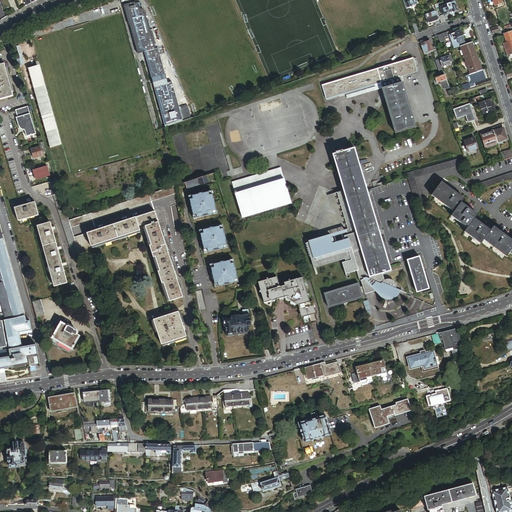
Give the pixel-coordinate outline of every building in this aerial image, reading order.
[(448,7),(446,8),(448,13),(453,11),(453,12),(458,10),(455,1),(446,4),(447,6),(448,7)] [(139,54),(145,52),(155,49),(146,20),(145,21),(143,13),(143,14),(142,10),(141,9),(140,9),(139,9),(138,7),(139,7),(140,6),(140,5),(139,4),(138,3),(137,3),(136,3),(132,4),(125,6),(130,26),(131,25),(135,42),(139,54)] [(437,15),(436,11),(434,12),(425,15),(428,24),(435,21),(439,20),(437,15)] [(459,44),(465,42),(460,30),(455,32),(455,33),(451,34),(453,41),(454,40),(454,41),(457,40),(459,44)] [(511,33),(511,31),(503,34),(506,43),(503,44),(508,56),(511,54),(511,33)] [(445,38),(444,34),(438,36),(440,43),(446,41),(445,38)] [(453,41),(451,34),(449,35),(454,48),(460,47),(459,46),(459,44),(457,40),(454,41),(454,40),(453,41)] [(426,42),(421,44),(425,54),(433,52),(434,51),(430,41),(426,42)] [(474,50),(472,42),(461,46),(466,60),(477,56),(474,50)] [(155,49),(145,52),(152,78),(164,74),(157,49),(155,49)] [(451,55),(440,59),(442,66),(451,64),(450,63),(453,62),(451,55)] [(482,70),(477,56),(466,60),(471,74),(482,70)] [(415,62),(414,58),(325,84),(322,85),(323,86),(324,85),(326,89),(324,90),(326,99),(340,95),(339,93),(343,92),(344,94),(375,84),(378,84),(377,82),(381,81),(382,82),(383,88),(383,89),(386,101),(396,133),(416,127),(404,87),(403,82),(401,77),(400,75),(404,74),(405,76),(418,72),(415,62)] [(440,71),(432,74),(434,79),(436,78),(445,75),(442,66),(440,59),(437,60),(440,71)] [(7,75),(5,68),(4,65),(0,65),(0,100),(13,97),(12,93),(10,86),(9,86),(8,83),(6,83),(5,76),(6,76),(7,75)] [(61,144),(39,65),(27,68),(49,148),(61,144)] [(485,79),(482,70),(471,74),(470,75),(473,84),(485,79)] [(155,87),(167,84),(165,78),(164,74),(152,78),(155,87)] [(450,88),(445,75),(436,78),(437,83),(441,82),(441,85),(443,84),(445,90),(446,90),(450,88)] [(166,127),(191,118),(187,105),(178,107),(171,82),(169,83),(167,84),(155,87),(166,127)] [(376,86),(346,95),(347,99),(383,89),(383,88),(382,82),(378,84),(375,84),(376,86)] [(495,108),(491,96),(478,101),(482,113),(495,108)] [(476,121),(470,104),(454,110),(457,120),(465,117),(468,123),(476,121)] [(34,129),(27,106),(15,110),(17,117),(16,118),(18,126),(19,127),(19,128),(24,130),(25,130),(25,132),(34,129)] [(503,129),(493,132),(497,143),(507,139),(503,128),(503,129)] [(497,143),(493,132),(493,131),(481,135),(485,148),(486,147),(487,148),(496,145),(496,143),(497,143)] [(478,149),(475,139),(465,142),(468,153),(478,149)] [(42,156),(39,147),(31,149),(34,158),(42,156)] [(367,191),(354,148),(343,151),(342,150),(336,152),(336,153),(333,154),(336,165),(344,190),(369,277),(382,274),(391,271),(389,266),(367,191)] [(462,165),(460,158),(406,174),(408,178),(414,201),(421,199),(415,179),(462,165)] [(36,175),(35,175),(36,180),(50,176),(47,166),(34,170),(36,175)] [(235,193),(284,179),(280,167),(232,182),(235,193)] [(511,180),(511,172),(477,184),(479,191),(511,180)] [(199,178),(201,185),(209,183),(206,176),(199,178)] [(201,185),(199,178),(185,183),(187,189),(201,185)] [(291,203),(284,179),(235,193),(243,218),(291,203)] [(55,180),(49,182),(73,258),(79,256),(55,180)] [(453,193),(454,191),(441,182),(431,196),(438,201),(439,199),(445,204),(444,205),(447,208),(448,207),(455,211),(454,213),(451,215),(458,220),(457,222),(461,224),(462,223),(468,227),(467,229),(465,232),(472,236),(471,238),(474,240),(475,239),(481,243),(483,241),(487,243),(488,242),(494,247),(493,248),(496,250),(497,249),(504,254),(503,255),(506,258),(509,253),(511,255),(511,239),(510,238),(509,240),(506,238),(507,236),(494,226),(491,231),(487,228),(486,230),(483,228),(484,226),(474,219),(478,214),(468,207),(466,209),(463,207),(465,205),(461,202),(464,198),(458,193),(456,195),(453,193)] [(176,186),(69,220),(71,228),(177,194),(176,186)] [(188,196),(194,218),(217,213),(211,190),(188,196)] [(361,291),(363,290),(364,290),(364,292),(365,295),(377,292),(378,294),(379,296),(381,297),(382,298),(384,299),(386,300),(389,300),(391,299),(394,299),(396,297),(398,295),(400,293),(401,290),(397,289),(397,288),(397,287),(397,285),(396,283),(395,282),(394,281),(393,280),(391,280),(389,279),(388,279),(386,280),(384,282),(383,279),(382,274),(369,277),(344,190),(340,191),(342,200),(339,200),(347,229),(345,229),(347,235),(344,236),(345,239),(334,242),(323,245),(321,238),(308,242),(313,258),(311,259),(313,267),(326,264),(326,262),(343,257),(345,261),(348,273),(357,271),(360,284),(362,283),(362,285),(359,286),(361,291)] [(29,206),(29,204),(14,208),(18,222),(39,216),(36,207),(35,203),(31,204),(32,205),(29,206)] [(145,225),(146,228),(152,246),(150,246),(153,258),(155,257),(160,271),(158,272),(162,284),(164,283),(169,301),(169,302),(183,297),(180,289),(178,283),(172,263),(170,257),(164,237),(162,231),(155,212),(87,233),(91,247),(92,246),(140,231),(139,227),(145,225)] [(50,227),(51,227),(50,223),(37,227),(54,288),(67,284),(63,267),(61,267),(60,264),(62,263),(58,251),(57,251),(56,247),(57,247),(52,231),(51,231),(50,227)] [(200,230),(205,253),(228,247),(222,225),(200,230)] [(0,281),(3,281),(4,282),(0,283),(0,299),(6,320),(5,320),(3,313),(1,314),(2,321),(0,321),(0,369),(0,370),(7,369),(7,370),(19,368),(19,366),(29,365),(28,357),(38,356),(36,346),(23,349),(20,333),(32,331),(31,321),(27,322),(25,316),(3,239),(0,227),(0,281)] [(140,233),(140,231),(92,246),(93,249),(140,233)] [(87,233),(74,238),(79,252),(92,248),(91,247),(87,233)] [(321,237),(321,238),(323,245),(334,242),(332,237),(331,237),(330,234),(321,237)] [(407,260),(416,292),(429,289),(419,256),(407,260)] [(227,284),(227,285),(229,285),(229,284),(239,281),(234,259),(211,264),(216,287),(227,284)] [(305,282),(303,276),(285,282),(285,284),(280,286),(277,276),(258,282),(261,290),(260,292),(261,292),(264,301),(270,299),(274,301),(276,299),(288,295),(298,301),(301,313),(301,314),(302,315),(303,317),(317,313),(317,311),(317,309),(316,308),(313,300),(311,301),(309,295),(310,294),(308,293),(306,284),(307,283),(305,282)] [(363,298),(361,291),(359,286),(358,283),(324,294),(328,308),(343,304),(343,301),(347,300),(347,303),(363,298)] [(44,317),(40,301),(32,303),(37,319),(44,317)] [(367,301),(362,302),(371,331),(376,330),(375,327),(367,301)] [(235,333),(249,331),(248,326),(252,326),(251,321),(250,315),(249,315),(248,310),(242,311),(243,316),(239,317),(239,315),(232,317),(232,318),(224,319),(225,326),(226,326),(227,336),(235,335),(235,333)] [(153,320),(157,332),(161,344),(162,344),(186,336),(182,324),(179,312),(178,312),(153,320)] [(72,350),(72,349),(79,337),(76,335),(78,333),(77,331),(75,330),(68,326),(68,327),(61,323),(53,338),(53,339),(53,340),(53,341),(53,342),(54,343),(55,344),(56,344),(57,344),(58,343),(59,343),(59,342),(66,346),(65,347),(65,348),(66,349),(66,350),(67,350),(68,350),(68,351),(69,351),(70,350),(71,350),(71,349),(72,350)] [(462,345),(458,328),(455,329),(450,330),(447,331),(443,332),(441,332),(445,349),(462,345)] [(441,345),(438,333),(431,335),(434,347),(441,345)] [(186,338),(186,336),(162,344),(162,346),(186,338)] [(74,350),(72,349),(72,350),(71,349),(71,350),(70,350),(69,351),(68,351),(68,350),(67,350),(66,350),(66,349),(65,348),(65,347),(66,346),(59,342),(59,343),(58,343),(57,344),(56,344),(55,344),(54,343),(53,342),(53,341),(53,340),(53,339),(53,338),(49,337),(51,344),(68,354),(73,353),(74,350)] [(433,352),(425,354),(421,355),(408,358),(411,368),(420,365),(424,364),(425,367),(432,365),(433,369),(438,368),(434,352),(433,352)] [(383,360),(356,367),(357,373),(351,374),(354,383),(360,381),(366,380),(367,379),(367,378),(371,376),(386,372),(383,360)] [(339,365),(338,362),(322,366),(321,363),(304,368),(307,380),(311,379),(323,375),(341,371),(339,365)] [(447,389),(435,392),(436,394),(426,396),(429,406),(433,405),(434,408),(444,406),(444,403),(450,401),(447,389)] [(99,400),(100,402),(109,401),(108,396),(110,396),(109,390),(98,391),(99,400)] [(85,402),(99,400),(98,391),(83,393),(84,402),(85,402)] [(237,394),(224,395),(225,408),(250,405),(249,393),(239,394),(239,393),(237,394)] [(77,407),(74,394),(49,398),(51,412),(77,407)] [(211,396),(186,399),(187,411),(212,409),(211,396)] [(173,400),(148,400),(148,412),(173,412),(173,400)] [(407,404),(406,400),(396,403),(396,405),(381,410),(380,406),(370,409),(374,420),(372,421),(374,427),(388,423),(387,417),(411,410),(409,404),(407,404)] [(326,415),(317,417),(317,418),(312,419),(307,421),(307,420),(298,423),(304,442),(313,439),(312,439),(323,436),(331,434),(331,433),(328,421),(326,415)] [(100,441),(105,441),(104,433),(105,433),(104,431),(105,431),(105,428),(104,428),(103,426),(97,426),(100,441)] [(81,429),(74,430),(76,440),(83,439),(81,429)] [(293,438),(275,444),(278,455),(281,466),(302,460),(306,456),(303,449),(297,449),(293,438)] [(18,464),(24,463),(24,456),(26,456),(25,454),(27,453),(27,449),(25,449),(24,443),(18,444),(17,442),(13,442),(14,450),(8,451),(10,468),(18,467),(18,464)] [(257,442),(237,444),(238,457),(249,456),(248,451),(258,450),(257,443),(257,442)] [(269,442),(257,443),(258,450),(270,448),(269,442)] [(128,444),(113,444),(113,452),(128,452),(128,444)] [(146,444),(128,444),(128,452),(146,453),(146,444)] [(171,444),(146,444),(146,453),(146,456),(149,455),(149,450),(155,450),(155,454),(157,455),(160,455),(161,454),(161,451),(167,451),(167,453),(168,454),(170,454),(171,454),(171,444)] [(59,445),(40,445),(40,453),(44,454),(44,450),(67,449),(67,447),(59,447),(59,445)] [(172,473),(181,472),(181,453),(181,451),(190,451),(191,453),(196,453),(196,452),(197,452),(198,452),(198,448),(198,445),(173,446),(172,473)] [(341,445),(335,447),(338,455),(344,452),(341,445)] [(332,458),(338,455),(335,447),(329,450),(332,458)] [(327,460),(332,458),(329,450),(323,453),(327,460)] [(50,463),(67,462),(67,451),(50,451),(50,463)] [(100,451),(81,451),(81,460),(100,460),(100,457),(102,457),(102,462),(107,462),(107,460),(107,452),(107,451),(100,451)] [(488,474),(500,471),(499,465),(487,468),(488,474)] [(215,471),(206,472),(207,479),(208,479),(209,482),(223,480),(223,483),(228,482),(227,470),(215,472),(215,471)] [(279,475),(277,470),(272,471),(274,477),(261,481),(261,482),(276,478),(276,477),(276,476),(277,476),(279,475)] [(289,477),(288,472),(279,475),(277,476),(276,476),(276,477),(276,478),(261,482),(263,490),(263,491),(269,489),(269,490),(270,490),(271,491),(274,490),(275,489),(274,488),(275,488),(281,486),(279,480),(289,477)] [(106,479),(98,479),(101,490),(110,490),(110,488),(116,488),(116,479),(106,479)] [(49,489),(63,491),(63,485),(63,481),(55,480),(55,484),(49,483),(49,489)] [(261,482),(261,481),(252,483),(254,492),(263,490),(261,482)] [(424,499),(426,506),(427,510),(430,510),(430,511),(442,511),(440,505),(477,495),(473,483),(424,497),(424,499)] [(301,492),(297,493),(293,494),(295,499),(313,493),(311,485),(300,488),(301,492)] [(511,507),(507,487),(491,491),(496,511),(507,511),(511,511),(511,507)] [(181,492),(181,496),(181,500),(194,500),(194,491),(187,491),(187,492),(181,492)] [(95,505),(103,505),(113,505),(113,496),(95,496),(95,505)] [(117,511),(117,505),(128,505),(128,499),(115,499),(114,511),(117,511)] [(424,499),(409,503),(410,507),(411,511),(426,506),(424,499)] [(477,511),(484,511),(483,501),(475,503),(477,511)]
